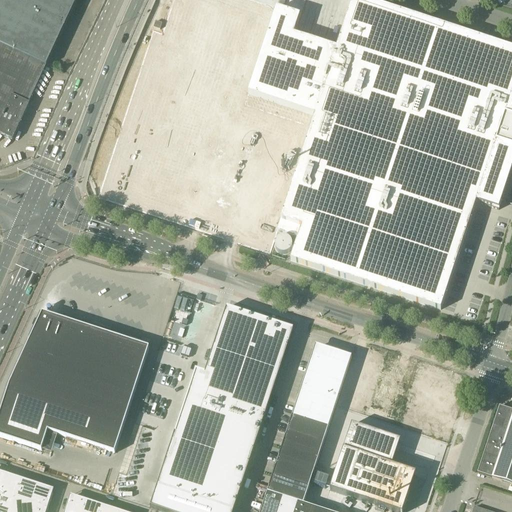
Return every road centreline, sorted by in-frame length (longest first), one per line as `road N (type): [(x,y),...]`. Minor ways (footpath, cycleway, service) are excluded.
road 1 (tertiary): [(493,362),(74,230),(51,216)]
road 2 (primary): [(51,216),(139,0)]
road 3 (primary): [(118,0),(28,206)]
road 4 (unclassified): [(447,511),(493,362)]
road 5 (primary): [(0,330),(51,216)]
